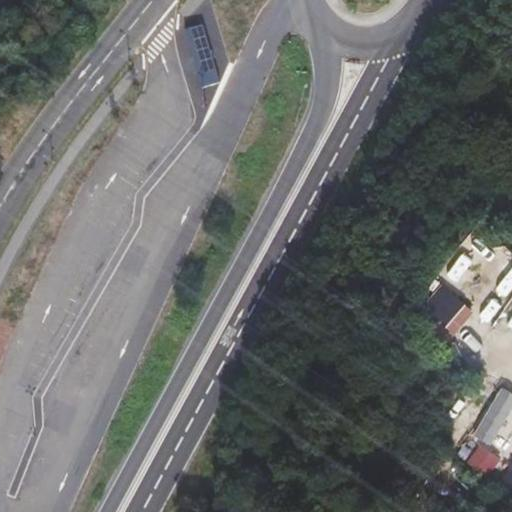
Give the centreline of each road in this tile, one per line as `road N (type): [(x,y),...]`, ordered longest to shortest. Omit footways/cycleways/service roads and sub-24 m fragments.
road 1 (motorway): [(143,511),(403,28)]
road 2 (motorway): [(325,34),(316,124),(109,511)]
